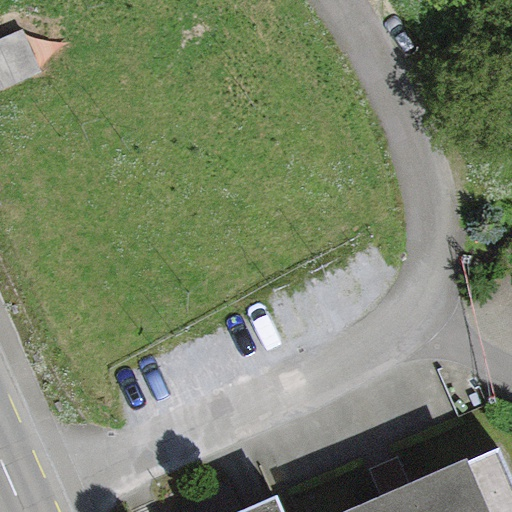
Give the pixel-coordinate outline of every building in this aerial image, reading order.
[(0,0),(0,26),(56,0),(0,0)] [(0,40),(0,90),(48,70),(30,27),(0,40)] [(236,58),(86,128),(176,338),(326,268),(236,58)] [(511,511),(511,467),(503,446),(346,511),(511,511)] [(273,511),(265,493),(220,511),(273,511)]
